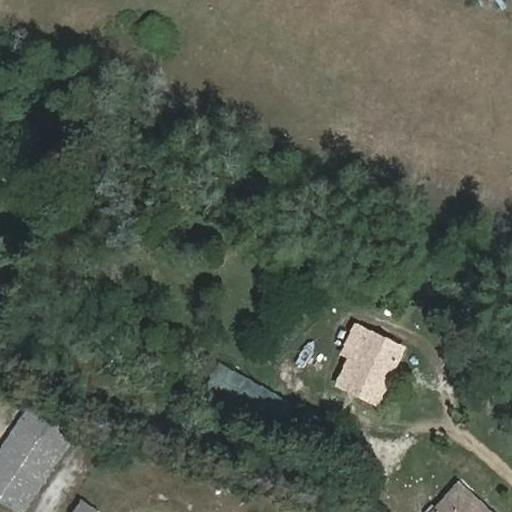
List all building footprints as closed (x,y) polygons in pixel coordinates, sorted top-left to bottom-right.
[(360,361),(347,388),(379,403),(405,349),(358,327),(345,354),(360,361)] [(279,431),(292,408),(227,370),(213,393),(279,431)] [(40,392),(0,452),(0,501),(16,511),(25,511),(85,422),(40,392)] [(494,511),(462,484),(437,511),(494,511)] [(100,511),(101,511),(84,500),(75,511),(100,511)]
